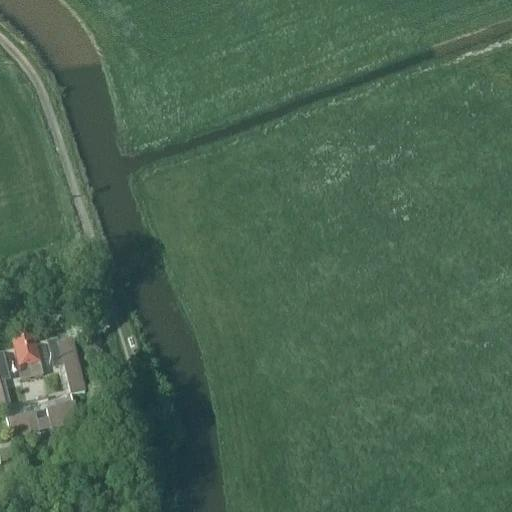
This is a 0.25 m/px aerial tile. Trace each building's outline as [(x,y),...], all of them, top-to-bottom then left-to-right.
[(53,342),(66,398),(84,394),(70,338),(53,342)] [(12,344),(19,371),(21,380),(41,375),(39,366),(40,366),(33,339),(12,344)] [(0,354),(0,355),(7,378),(15,376),(8,353),(0,354)] [(0,415),(11,412),(0,368),(0,415)] [(7,423),(11,441),(79,423),(74,406),(45,413),(47,422),(35,425),(33,416),(7,423)] [(49,501),(65,496),(62,485),(46,490),(49,501)]
